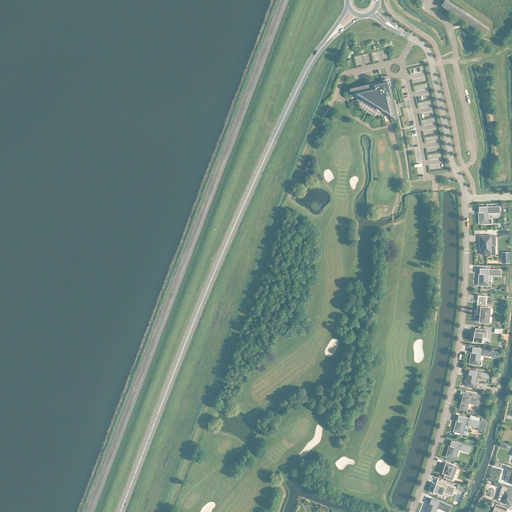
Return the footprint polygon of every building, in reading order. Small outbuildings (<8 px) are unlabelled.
[(444,8),(447,9),(487,36),(490,32),(447,3),(445,6),(444,8)] [(396,108),(397,107),(392,88),(391,88),(390,84),(385,85),(385,83),(384,83),(356,90),(353,91),(352,93),(357,96),(358,97),(363,95),(363,97),(362,99),(389,116),(390,114),(391,113),(392,118),(399,122),(400,120),(398,111),(397,111),(396,108)] [(502,215),(501,209),(482,210),(482,217),(481,217),(482,226),(487,226),(491,226),(493,226),(493,221),(490,222),(490,216),(502,215)] [(488,243),(482,243),(482,251),(483,251),(483,257),(487,257),(488,257),(488,256),(493,256),(493,248),(498,248),(498,238),(488,238),(488,243)] [(490,278),(503,278),(503,272),(483,271),(482,276),(483,276),(482,279),(481,279),(481,287),(486,287),(486,288),(493,289),(493,284),(490,284),(490,278)] [(480,317),(483,317),(483,320),(481,320),(481,321),(480,322),(480,323),(481,324),(482,324),(491,325),(492,311),(488,310),(489,299),(480,298),(479,313),(480,313),(480,317)] [(489,333),(478,331),(478,332),(477,335),(476,339),(475,339),(475,343),(475,344),(476,345),(477,345),(478,344),(484,344),(484,340),(488,340),(489,333)] [(472,366),(477,366),(477,367),(481,368),(482,368),(482,367),(483,366),(483,365),(482,365),(481,364),(482,357),(494,359),(495,353),(475,350),(474,357),(473,357),(472,366)] [(473,388),(477,389),(477,387),(478,380),(490,382),(491,376),(472,372),(470,379),(469,379),(468,388),(473,389),(473,388)] [(481,398),(467,395),(466,399),(466,398),(465,402),(465,401),(463,407),(462,411),(462,412),(463,412),(463,413),(464,413),(465,412),(469,412),(470,405),(479,407),(481,401),(480,401),(481,398)] [(461,418),(459,426),(459,425),(456,434),(461,435),(461,436),(465,437),(466,437),(466,436),(467,435),(466,434),(466,433),(467,427),(480,430),(481,424),(461,418)] [(483,422),(480,433),(486,435),(489,424),(483,422)] [(454,444),(452,451),(451,450),(449,459),(453,460),(453,461),(457,462),(458,462),(459,462),(459,461),(459,460),(459,459),(458,459),(460,452),(471,455),(473,450),(454,444)] [(445,468),(448,469),(446,475),(448,476),(446,480),(454,482),(459,469),(455,467),(447,464),(445,468)] [(455,496),(457,490),(440,483),(439,487),(437,491),(436,491),(435,494),(435,495),(435,496),(436,496),(437,496),(438,496),(438,495),(443,497),(445,494),(455,496)] [(503,504),(511,507),(511,504),(511,494),(509,493),(510,490),(504,488),(501,496),(505,497),(503,504)] [(431,508),(430,508),(428,511),(438,511),(439,510),(443,511),(451,511),(453,509),(434,501),(431,508)]
